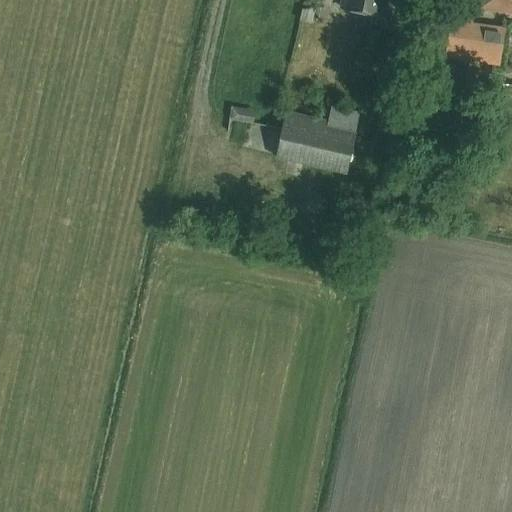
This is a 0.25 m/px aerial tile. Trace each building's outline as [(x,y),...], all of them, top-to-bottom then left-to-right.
[(386,0),(342,0),(341,7),(383,16),(386,0)] [(511,0),(479,0),(478,11),(511,15),(511,0)] [(446,57),(470,61),(470,57),(480,58),(479,62),(500,65),(505,27),(451,20),(446,57)] [(378,45),(382,31),(369,28),(366,42),(378,45)] [(436,86),(463,90),(468,63),(440,59),(436,86)] [(507,107),(509,83),(492,81),(488,105),(507,107)] [(356,135),(356,132),(325,125),(326,118),(286,109),(275,157),(347,174),(351,154),(356,155),(358,146),(365,148),(367,137),(356,135)]
